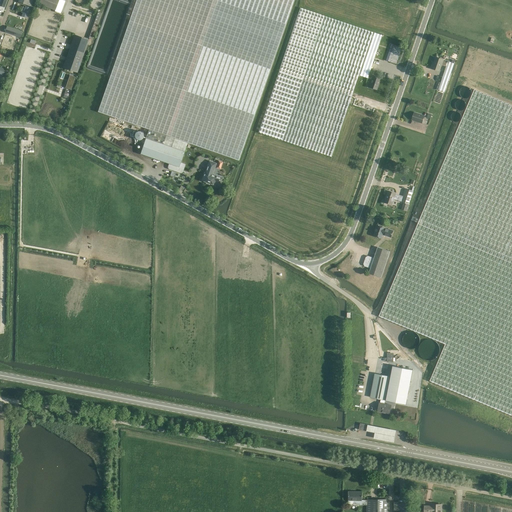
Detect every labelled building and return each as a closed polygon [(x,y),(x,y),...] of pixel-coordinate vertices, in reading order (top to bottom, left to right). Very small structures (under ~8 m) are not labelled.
[(39,0),(38,4),(55,10),(59,0),(39,0)] [(294,0),(136,0),(98,112),(149,130),(140,154),(170,164),(169,166),(169,167),(169,168),(169,169),(170,169),(180,173),(181,173),(182,172),(183,172),(183,171),(185,165),(181,163),(188,143),(239,161),(294,0)] [(24,7),(23,6),(21,11),(23,12),(21,15),(27,17),(30,8),(25,6),(24,7)] [(258,132),(331,157),(358,75),(368,78),(382,35),(300,8),(258,132)] [(101,13),(97,11),(87,38),(92,40),(101,13)] [(11,34),(20,37),(22,31),(13,28),(11,34)] [(69,48),(83,53),(88,40),(73,35),(69,48)] [(83,55),(68,50),(62,68),(77,73),(83,55)] [(433,64),(431,68),(439,71),(441,65),(446,67),(447,62),(443,61),(443,60),(436,57),(433,64)] [(454,63),(448,61),(438,90),(444,92),(454,63)] [(380,78),(372,76),(369,87),(376,89),(380,78)] [(464,98),(466,98),(468,97),(470,95),(470,93),(470,90),(469,88),(467,87),(465,86),(463,86),(461,87),(459,89),(458,91),(458,94),(460,96),(462,97),(464,98)] [(428,380),(511,415),(511,105),(473,89),(377,316),(444,343),(428,380)] [(458,109),(460,110),(462,109),(464,107),(465,105),(465,103),(464,101),(462,99),(459,99),(457,100),(455,101),(454,104),(454,106),(456,108),(458,109)] [(453,121),(456,121),(458,121),(460,119),(460,117),(460,114),(459,113),(457,112),(455,111),(453,112),(452,113),(451,115),(451,117),(452,119),(453,121)] [(422,123),(424,116),(414,113),(412,120),(422,123)] [(143,135),(143,133),(142,132),(141,131),(140,130),(138,130),(137,130),(136,131),(135,132),(134,133),(134,135),(134,136),(135,138),(137,139),(138,139),(139,139),(140,139),(141,138),(142,136),(143,135)] [(213,173),(216,164),(209,162),(206,172),(205,172),(202,181),(206,182),(206,184),(210,185),(210,183),(215,185),(216,182),(219,183),(221,177),(212,175),(213,173)] [(385,202),(392,205),(394,199),(398,200),(409,204),(415,187),(404,183),(399,195),(396,194),(396,193),(388,191),(385,202)] [(374,236),(381,238),(383,234),(391,237),(393,231),(385,228),(385,227),(377,225),(375,229),(376,229),(374,236)] [(366,283),(378,287),(390,251),(378,247),(374,258),(368,256),(366,257),(363,264),(365,266),(370,268),(366,283)] [(411,349),(414,348),(417,346),(419,343),(419,340),(418,337),(417,334),(414,332),(411,331),(408,331),(406,332),(403,334),(402,337),(401,339),(402,343),(403,345),(405,348),(408,349),(411,349)] [(421,357),(424,359),(427,360),(430,360),(433,359),(436,357),(438,354),(438,351),(438,348),(437,345),(435,342),(433,340),(430,339),(426,340),(423,341),(421,342),(419,345),(418,348),(418,352),(419,355),(421,357)] [(391,366),(390,369),(384,399),(405,405),(412,370),(391,366)] [(376,410),(389,413),(390,405),(383,403),(384,399),(390,369),(380,368),(375,367),(369,397),(380,399),(379,402),(378,402),(376,410)] [(360,423),(359,430),(368,432),(369,425),(360,423)] [(374,434),(373,440),(393,444),(396,432),(367,426),(366,433),(374,434)] [(388,511),(388,499),(366,499),(366,500),(361,500),(362,492),(355,492),(348,492),(347,500),(353,500),(353,505),(366,505),(365,511),(388,511)]
